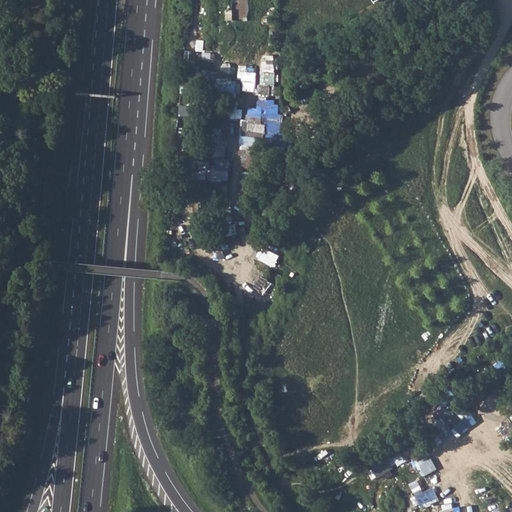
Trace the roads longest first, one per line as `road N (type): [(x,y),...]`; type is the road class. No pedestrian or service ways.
road 1 (motorway): [(107,0),(72,393)]
road 2 (motorway): [(185,511),(148,447),(133,394),(135,162),(125,148)]
road 3 (motorway): [(90,511),(125,148)]
road 4 (track): [(195,0),(187,210),(205,253),(237,283)]
road 5 (motorway): [(125,148),(138,0)]
road 6 (motorway): [(72,393),(55,417),(32,511)]
